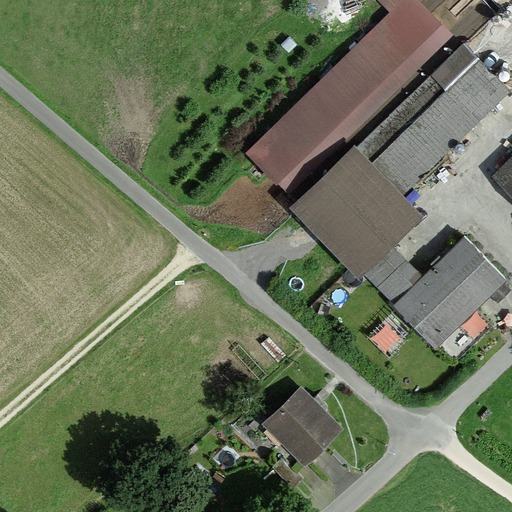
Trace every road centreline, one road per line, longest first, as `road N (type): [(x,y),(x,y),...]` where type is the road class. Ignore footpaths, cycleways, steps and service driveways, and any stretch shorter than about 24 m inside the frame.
road 1 (residential): [(421,433),(0,78)]
road 2 (residential): [(421,433),(511,350)]
